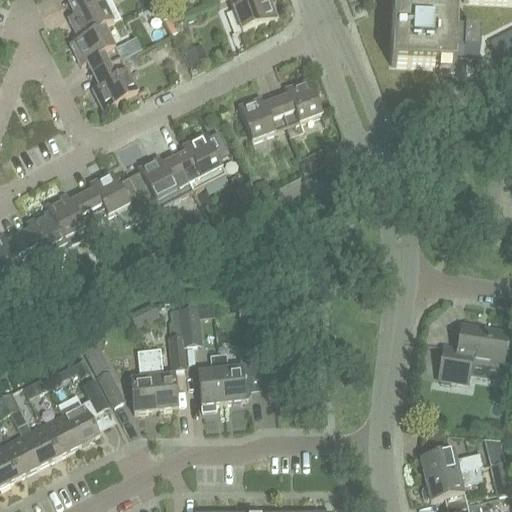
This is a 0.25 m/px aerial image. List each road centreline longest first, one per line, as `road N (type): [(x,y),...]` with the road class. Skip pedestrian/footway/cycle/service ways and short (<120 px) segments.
road 1 (residential): [(82,511),(191,455),(380,442)]
road 2 (residential): [(88,150),(331,30)]
road 3 (tertiary): [(400,258),(409,239),(396,177),(348,51),(331,30)]
road 4 (tertiary): [(331,30),(331,58),(400,258)]
road 5 (tertiary): [(400,280),(380,442)]
